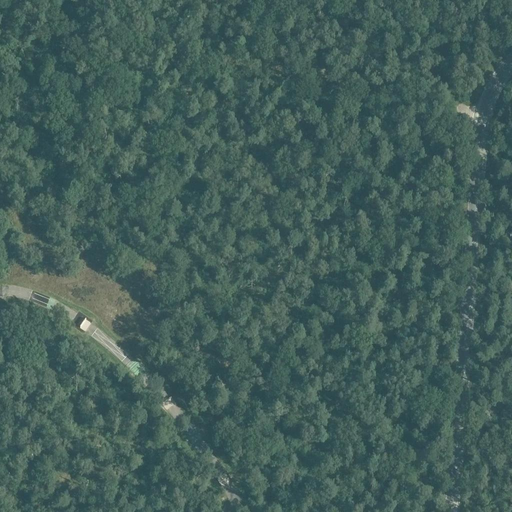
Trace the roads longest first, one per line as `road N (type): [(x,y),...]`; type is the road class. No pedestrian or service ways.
road 1 (unclassified): [(449,511),(482,121),(489,93),(511,63)]
road 2 (track): [(56,511),(69,407),(24,292)]
